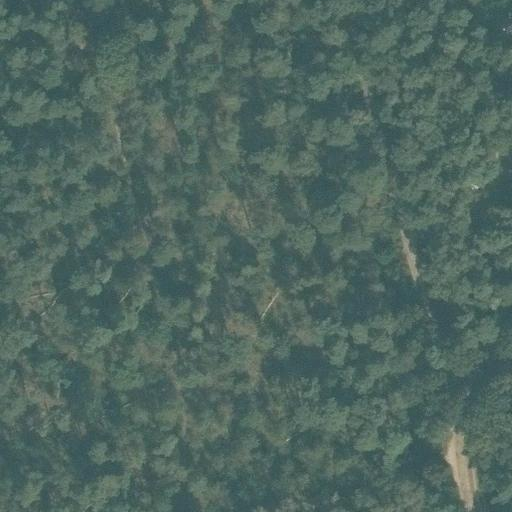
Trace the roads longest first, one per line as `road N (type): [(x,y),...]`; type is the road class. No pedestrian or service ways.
road 1 (track): [(65,0),(176,447),(173,511)]
road 2 (track): [(342,0),(467,441)]
road 3 (track): [(263,511),(447,456),(467,441)]
road 4 (track): [(511,334),(467,441),(477,511)]
